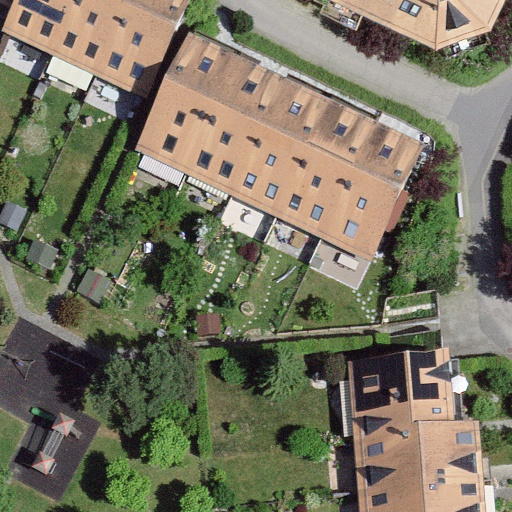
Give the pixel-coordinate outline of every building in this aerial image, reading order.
[(76,0),(17,0),(15,5),(6,23),(5,26),(6,27),(54,49),(76,0)] [(98,70),(131,0),(76,0),(54,49),(98,70)] [(145,93),(189,0),(131,0),(98,70),(145,93)] [(351,0),(438,40),(442,38),(487,20),(491,19),(499,0),(351,0)] [(242,62),(193,39),(142,147),(190,169),(242,62)] [(190,169),(239,192),(290,85),(242,62),(190,169)] [(239,192),(283,213),(334,106),(290,85),(239,192)] [(283,213),(327,234),(379,127),(334,106),(283,213)] [(369,254),(422,147),(379,127),(327,234),(369,254)] [(25,212),(7,204),(0,219),(0,223),(16,231),(25,212)] [(57,251),(36,241),(28,258),(49,268),(57,251)] [(111,283),(90,271),(79,293),(100,304),(111,283)] [(219,316),(197,316),(198,337),(220,337),(219,316)] [(444,362),(353,370),(359,441),(455,433),(454,427),(454,423),(449,365),(448,362),(444,362)] [(474,431),(455,433),(359,441),(364,502),(479,492),(477,474),(477,465),(474,431)] [(365,511),(480,511),(479,492),(364,502),(365,511)]
